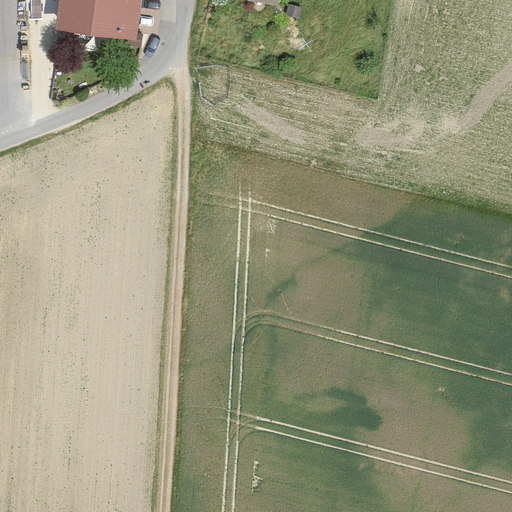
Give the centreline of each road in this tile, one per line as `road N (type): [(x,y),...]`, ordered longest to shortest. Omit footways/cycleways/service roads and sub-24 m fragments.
road 1 (track): [(179,11),(184,117),(162,511)]
road 2 (unclassified): [(180,0),(143,71),(76,111),(0,141)]
